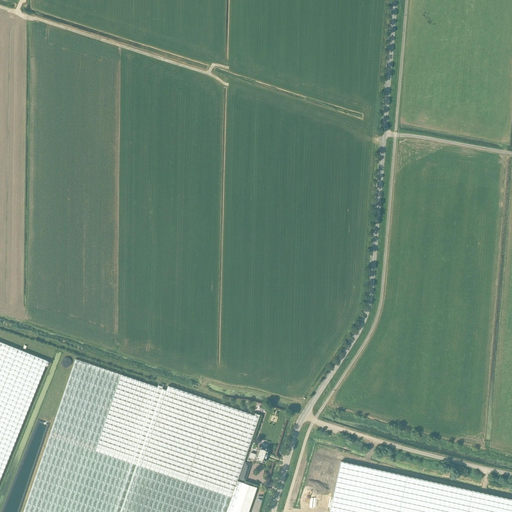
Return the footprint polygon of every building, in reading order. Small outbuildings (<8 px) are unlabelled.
[(0,481),(36,392),(48,361),(0,341),(0,481)] [(23,511),(249,511),(258,487),(242,481),(243,478),(239,477),(260,416),(168,385),(167,389),(76,358),(23,511)] [(64,358),(63,366),(71,367),(72,358),(64,358)] [(266,448),(267,445),(262,443),(261,446),(260,446),(259,445),(259,446),(257,451),(256,455),(251,453),(249,458),(254,459),(254,460),(255,460),(263,463),(264,463),(264,462),(265,458),(266,458),(267,454),(268,449),(269,449),(268,449),(266,448)] [(511,511),(511,498),(330,457),(319,511),(511,511)] [(241,471),(248,473),(250,467),(243,465),(241,471)]
